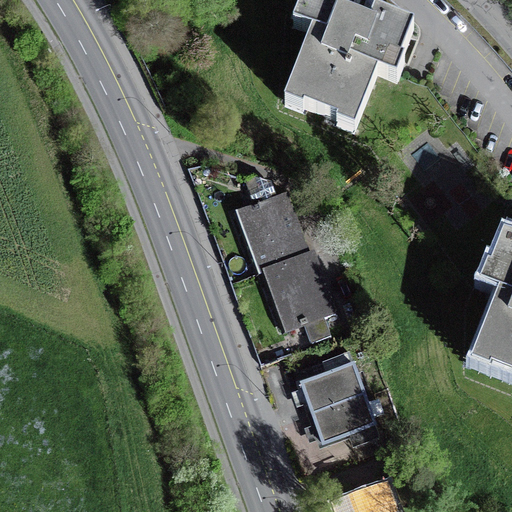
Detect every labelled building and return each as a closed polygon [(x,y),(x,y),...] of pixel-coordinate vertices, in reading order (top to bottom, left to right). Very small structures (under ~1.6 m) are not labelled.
[(361,0),(308,0),(304,11),(309,13),(302,31),(313,35),(288,97),(306,104),(304,109),(338,123),(340,118),(358,125),(378,76),(389,80),(391,74),(396,76),(414,32),(377,17),(373,29),(353,21),(361,0)] [(286,196),(235,215),(257,275),(261,274),(308,257),(286,196)] [(491,369),(511,377),(511,241),(505,238),(492,270),(497,272),(489,291),(501,295),(476,357),(493,364),(491,369)] [(283,334),(306,326),(312,344),(330,338),(323,319),(335,315),(313,255),(308,257),(261,274),(283,334)] [(353,366),(302,385),(313,415),(364,397),(353,366)] [(364,397),(313,415),(324,446),(375,427),(364,397)] [(392,511),(384,488),(335,505),(337,511),(392,511)]
